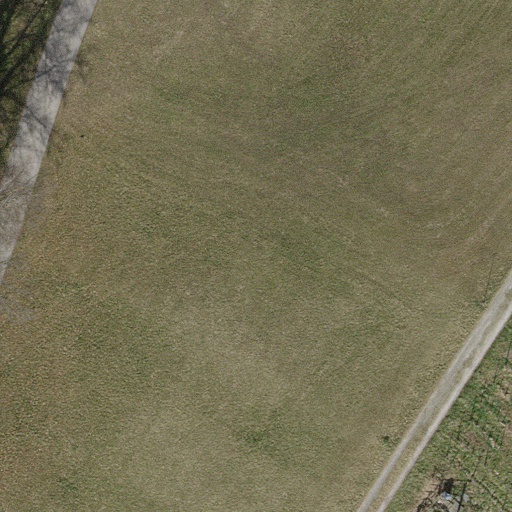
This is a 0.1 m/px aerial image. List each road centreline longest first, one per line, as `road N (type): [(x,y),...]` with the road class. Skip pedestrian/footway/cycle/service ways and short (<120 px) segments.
road 1 (track): [(85,0),(0,240)]
road 2 (track): [(381,511),(511,300)]
